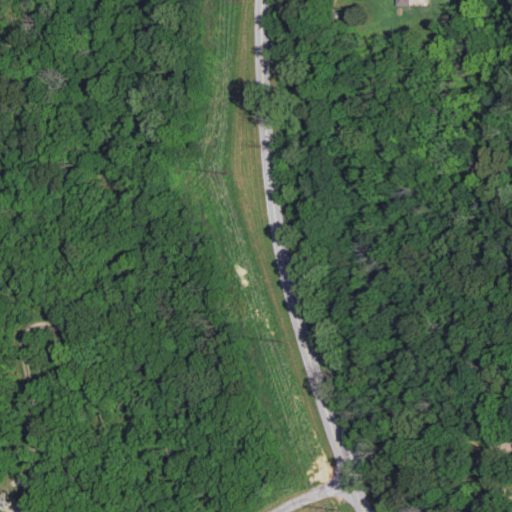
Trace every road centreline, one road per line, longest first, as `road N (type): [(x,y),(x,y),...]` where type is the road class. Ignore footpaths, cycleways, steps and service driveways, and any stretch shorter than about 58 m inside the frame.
road 1 (residential): [(262,0),(280,233),(311,359),(367,511)]
road 2 (residential): [(34,511),(33,407),(48,349)]
